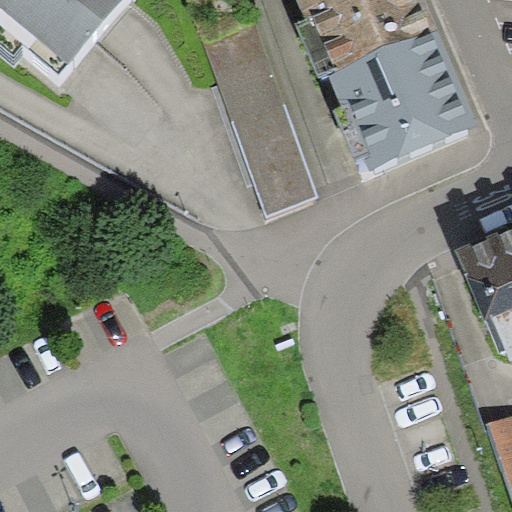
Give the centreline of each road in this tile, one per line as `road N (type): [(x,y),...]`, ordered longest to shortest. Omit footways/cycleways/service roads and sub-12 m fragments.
road 1 (residential): [(342,283),(336,327),(360,435),(390,511)]
road 2 (residential): [(342,283),(362,253),(511,179)]
